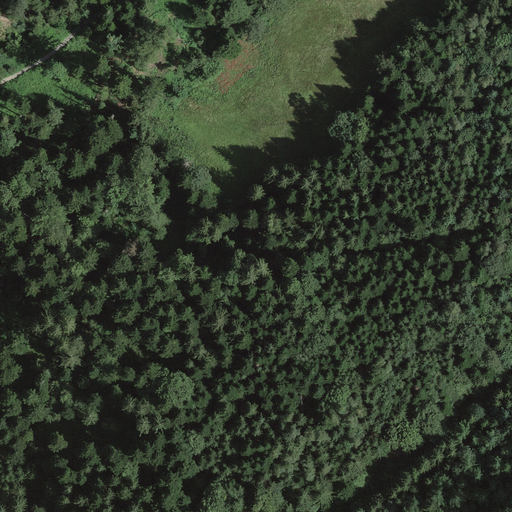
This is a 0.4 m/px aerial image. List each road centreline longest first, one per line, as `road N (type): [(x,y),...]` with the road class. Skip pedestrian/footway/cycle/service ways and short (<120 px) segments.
road 1 (track): [(0,186),(75,267),(107,275),(183,265),(233,282),(261,280),(431,237),(511,226)]
road 2 (track): [(129,0),(96,13),(0,85)]
